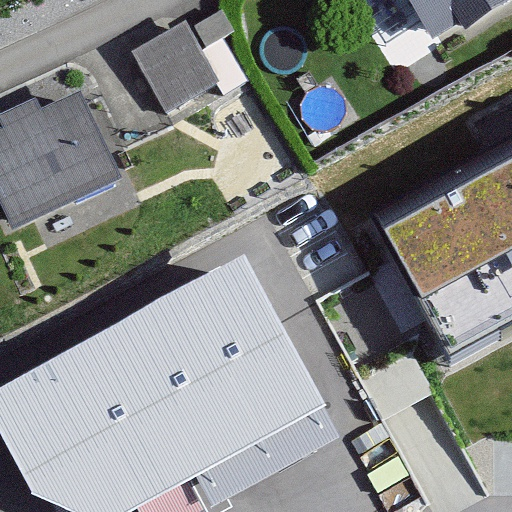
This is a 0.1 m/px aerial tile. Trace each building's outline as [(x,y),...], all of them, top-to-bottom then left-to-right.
[(497,2),(500,0),(390,0),(420,46),(451,26),(461,41),(504,13),(497,2)] [(180,28),(129,56),(158,111),(210,83),(180,28)] [(0,237),(3,243),(108,194),(68,106),(33,122),(27,109),(0,121),(0,237)] [(452,354),(511,321),(511,146),(379,217),(452,354)] [(92,458),(121,511),(122,511),(310,411),(240,281),(0,409),(41,485),(92,458)]
